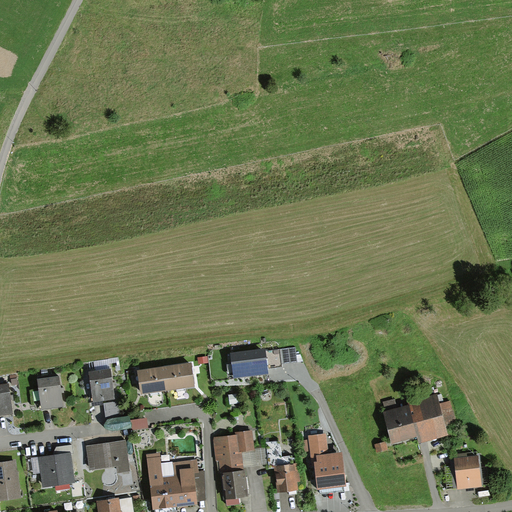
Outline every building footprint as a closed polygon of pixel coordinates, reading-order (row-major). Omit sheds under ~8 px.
[(284,364),(300,362),(298,347),(282,349),(284,364)] [(264,350),(232,353),(234,376),(266,373),(264,350)] [(160,367),(164,389),(192,385),(189,362),(160,367)] [(195,365),(197,386),(213,384),(211,363),(195,365)] [(160,367),(136,370),(140,393),(164,389),(160,367)] [(107,369),(89,372),(93,401),(111,398),(107,369)] [(18,375),(1,377),(2,384),(11,382),(16,413),(24,411),(18,375)] [(42,409),(61,406),(57,376),(38,379),(42,409)] [(0,414),(9,413),(5,384),(0,384),(0,414)] [(385,411),(383,412),(391,441),(444,426),(435,397),(395,408),(393,400),(383,403),(385,411)] [(220,473),(241,471),(240,465),(256,463),(253,434),(216,438),(220,473)] [(315,462),(318,487),(342,484),(339,453),(325,455),(323,435),(308,437),(311,463),(315,462)] [(127,469),(123,441),(86,446),(88,468),(115,464),(116,470),(127,469)] [(386,450),(385,442),(375,445),(377,452),(386,450)] [(42,486),(71,482),(67,454),(38,458),(42,486)] [(476,454),(454,457),(458,487),(479,484),(476,454)] [(149,456),(153,505),(196,501),(193,463),(159,466),(158,456),(149,456)] [(0,499),(16,497),(11,461),(0,462),(0,499)] [(295,464),(273,466),(276,491),(298,488),(295,464)] [(222,473),(225,504),(239,503),(238,496),(243,495),(241,471),(222,473)] [(129,496),(97,501),(98,511),(129,511),(131,511),(129,496)]
